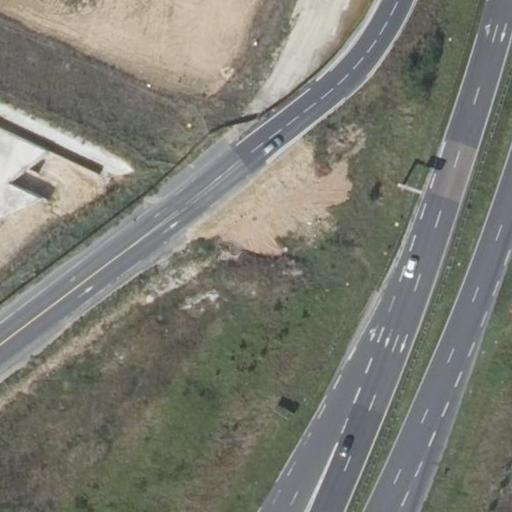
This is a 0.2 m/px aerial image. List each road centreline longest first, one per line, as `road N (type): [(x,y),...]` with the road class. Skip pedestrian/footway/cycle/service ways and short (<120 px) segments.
road 1 (unclassified): [(0,347),(310,104),(376,43),(397,0)]
road 2 (primary): [(504,0),(426,253),(374,378)]
road 3 (primary): [(390,511),(511,196)]
road 4 (primary): [(374,378),(289,511)]
road 5 (primary): [(374,378),(318,511)]
